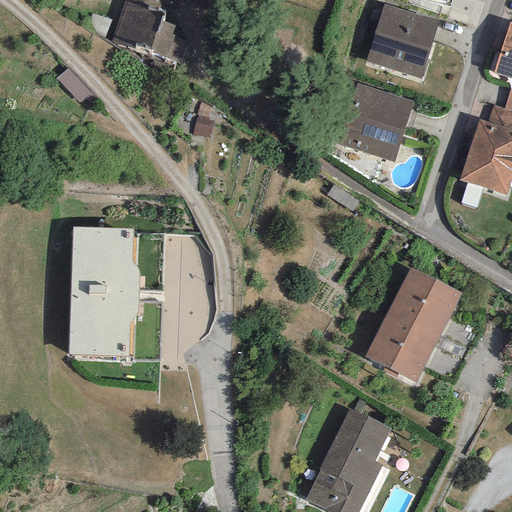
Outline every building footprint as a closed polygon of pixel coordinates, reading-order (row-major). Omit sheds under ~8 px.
[(166,14),(159,11),(160,6),(159,1),(158,0),(124,0),(110,43),(150,56),(151,53),(165,57),(165,59),(180,64),(188,41),(174,37),(174,35),(172,34),(175,26),(164,22),(166,14)] [(438,21),(382,4),(365,62),(420,78),(438,21)] [(511,23),(508,22),(492,73),(511,79),(511,23)] [(413,103),(355,82),(333,143),(392,163),(413,103)] [(511,130),(511,111),(503,108),(493,105),(487,123),(511,130)] [(511,174),(511,130),(487,123),(478,120),(458,180),(505,195),(511,174)] [(132,230),(72,227),(69,355),(127,357),(129,324),(137,313),(138,271),(131,261),(132,230)] [(387,311),(438,337),(460,294),(410,268),(387,311)] [(414,383),(438,337),(387,311),(364,357),(414,383)] [(390,429),(348,409),(304,500),(328,511),(358,511),(381,466),(374,462),(390,429)]
